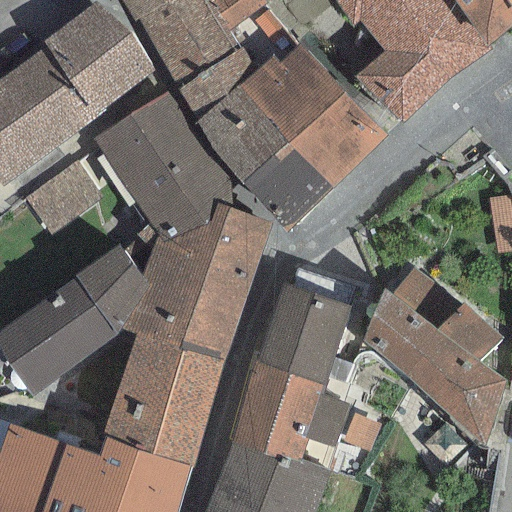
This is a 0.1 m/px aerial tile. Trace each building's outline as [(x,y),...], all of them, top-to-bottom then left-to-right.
[(121,0),(133,23),(140,20),(198,121),(239,85),(255,71),(228,30),(210,2),(208,0),(121,0)] [(262,0),(212,0),(210,2),(228,30),(266,5),(262,0)] [(334,0),(351,28),(359,20),(384,51),(352,77),(400,123),(439,90),(491,50),(489,47),(485,50),(452,0),(334,0)] [(511,26),(511,10),(505,0),(452,0),(485,50),(489,47),(511,26)] [(96,2),(42,41),(46,47),(0,79),(0,185),(2,189),(106,111),(103,109),(152,70),(96,2)] [(273,55),(255,71),(239,85),(332,189),(385,136),(296,45),(278,63),(273,55)] [(287,229),(332,189),(239,85),(198,121),(194,124),(241,184),(287,229)] [(164,93),(92,140),(156,238),(162,243),(207,224),(215,203),(231,209),(226,179),(164,93)] [(162,243),(156,238),(141,276),(148,285),(120,330),(134,335),(222,363),(270,223),(231,209),(215,203),(207,224),(162,243)] [(141,276),(118,245),(0,329),(0,351),(32,397),(117,334),(120,330),(148,285),(141,276)] [(362,342),(397,371),(435,331),(413,311),(434,282),(413,267),(390,294),(383,289),(362,342)] [(349,306),(280,284),(255,363),(324,385),(349,306)] [(435,331),(397,371),(440,409),(480,451),(506,382),(478,363),(502,339),(462,302),(435,331)] [(222,363),(134,335),(100,437),(104,438),(189,466),(222,363)] [(255,363),(252,361),(229,444),(299,463),(304,440),(334,450),(347,406),(321,397),(324,385),(255,363)] [(99,456),(7,427),(0,447),(0,511),(176,511),(189,466),(104,438),(99,456)] [(299,463),(229,444),(203,511),(314,511),(327,471),(299,463)]
